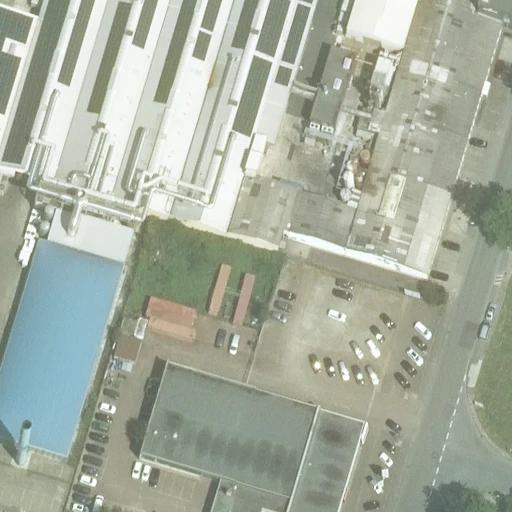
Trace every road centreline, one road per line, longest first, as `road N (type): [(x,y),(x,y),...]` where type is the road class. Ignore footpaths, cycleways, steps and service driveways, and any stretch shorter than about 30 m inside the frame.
road 1 (unclassified): [(432,449),(511,182)]
road 2 (unknown): [(331,0),(287,154),(292,170),(336,186)]
